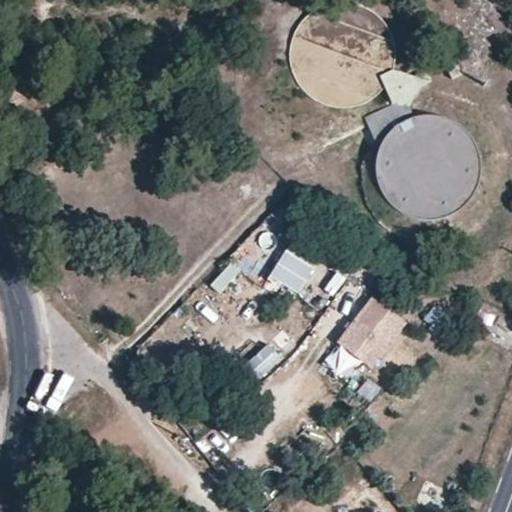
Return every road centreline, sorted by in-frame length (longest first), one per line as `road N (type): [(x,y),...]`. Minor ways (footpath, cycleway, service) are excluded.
road 1 (unknown): [(6,279),(49,310),(91,393),(120,403),(154,393),(339,268),(436,184)]
road 2 (tertiary): [(5,511),(26,353),(0,265)]
